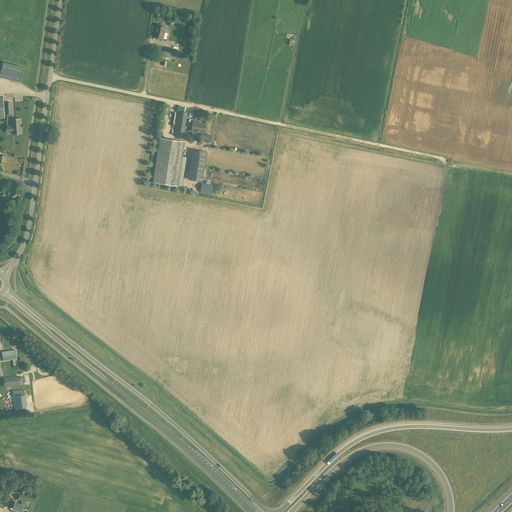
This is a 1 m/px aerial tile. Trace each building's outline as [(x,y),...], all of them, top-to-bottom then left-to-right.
[(162,40),(165,27),(156,25),(154,38),(162,40)] [(164,48),(162,57),(174,60),(176,51),(164,48)] [(2,63),(0,70),(0,77),(18,82),(22,68),(2,63)] [(11,104),(5,104),(6,115),(7,114),(7,119),(7,125),(11,125),(11,132),(20,132),(19,120),(11,121),(11,119),(9,119),(8,114),(11,114),(11,104)] [(176,111),(173,136),(183,137),(187,113),(176,111)] [(205,133),(206,124),(199,123),(199,122),(193,121),(192,131),(205,133)] [(159,138),(151,182),(176,187),(184,142),(159,138)] [(192,144),(186,178),(199,181),(205,146),(192,144)] [(202,183),(201,193),(213,193),(214,184),(202,183)] [(3,361),(17,359),(15,350),(2,352),(3,361)] [(5,387),(20,385),(19,376),(4,378),(5,387)] [(27,411),(24,390),(12,391),(14,412),(27,411)] [(22,501),(21,505),(14,503),(13,509),(21,511),(22,508),(26,509),(28,503),(26,503),(27,496),(19,494),(18,500),(22,501)]
